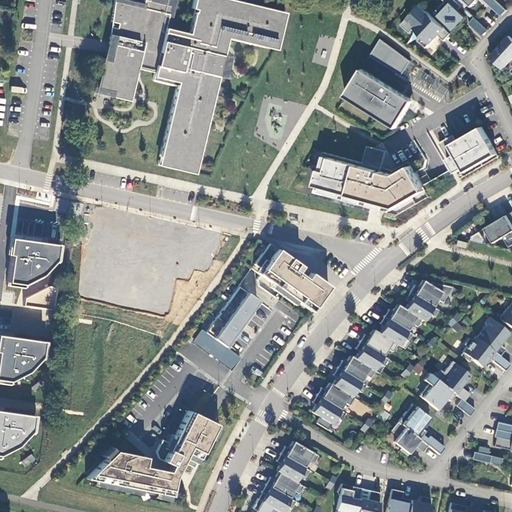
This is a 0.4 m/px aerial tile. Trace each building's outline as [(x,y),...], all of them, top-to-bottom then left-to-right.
[(157,165),(196,174),(219,75),(224,76),(229,56),(224,55),(228,40),(275,51),(284,14),(225,0),(193,0),(191,9),(194,10),(189,33),(168,28),(175,0),(143,0),(143,3),(128,0),(113,0),(109,31),(94,91),(128,99),(135,68),(151,72),(151,76),(177,82),(157,165)] [(463,7),(455,0),(444,0),(446,1),(435,12),(455,30),(467,17),(460,10),(463,7)] [(508,9),(497,0),(492,6),(502,16),(508,9)] [(451,34),(420,5),(401,25),(410,33),(415,29),(423,36),(419,40),(427,48),(439,35),(445,41),(451,34)] [(479,21),(475,17),(469,24),(473,27),(479,21)] [(488,29),(479,21),(473,27),(482,36),(488,29)] [(511,37),(510,36),(491,57),(504,69),(511,59),(511,37)] [(381,39),(370,56),(402,75),(411,61),(381,39)] [(453,92),(411,61),(402,75),(446,103),(453,92)] [(414,100),(362,69),(344,97),(396,129),(414,100)] [(454,135),(440,143),(460,179),(499,157),(482,127),(457,141),(454,135)] [(397,216),(430,197),(409,162),(393,171),(383,168),(388,152),(368,146),(364,163),(324,152),(312,193),(397,216)] [(511,245),(511,221),(508,215),(486,228),(495,243),(504,237),(510,247),(511,245)] [(483,243),(484,239),(480,232),(472,237),(471,240),(483,243)] [(65,246),(13,239),(10,255),(12,256),(9,286),(28,289),(28,286),(48,276),(62,262),(65,246)] [(257,274),(272,284),(296,301),(297,302),(301,298),(313,307),(328,286),(268,243),(253,264),(261,269),(257,274)] [(436,299),(441,302),(451,287),(431,282),(429,285),(422,280),(417,287),(413,285),(409,292),(431,306),(436,299)] [(293,305),(296,301),(272,284),(270,288),(293,305)] [(224,346),(257,300),(237,286),(204,332),(224,346)] [(404,309),(420,319),(423,321),(427,314),(432,317),(437,309),(431,306),(409,292),(404,300),(408,302),(404,309)] [(310,311),(313,307),(301,298),(297,302),(310,311)] [(511,300),(498,319),(511,329),(511,300)] [(383,316),(406,330),(410,323),(416,326),(420,319),(404,309),(396,304),(391,311),(388,309),(383,316)] [(411,334),(406,330),(383,316),(379,324),(382,326),(378,333),(396,344),(397,345),(401,338),(407,341),(411,334)] [(508,332),(489,317),(484,322),(485,326),(476,337),(499,356),(505,349),(499,344),(508,332)] [(451,319),(447,326),(458,331),(462,325),(451,319)] [(239,357),(224,346),(204,332),(200,329),(198,332),(237,361),(239,357)] [(364,334),(359,341),(382,355),(386,348),(391,352),(396,344),(378,333),(372,329),(367,336),(364,334)] [(237,361),(198,332),(191,342),(230,370),(237,361)] [(50,343),(0,336),(0,384),(13,386),(14,383),(34,374),(47,359),(50,343)] [(488,358),(504,371),(510,364),(499,356),(476,337),(474,336),(471,340),(468,338),(463,344),(466,347),(459,355),(468,362),(470,359),(471,359),(481,367),(488,358)] [(373,370),(377,363),(382,366),(387,359),(382,355),(359,341),(354,349),(358,351),(354,358),(373,370)] [(369,378),(374,370),(373,370),(354,358),(349,355),(345,362),(341,360),(336,368),(359,382),(364,375),(369,378)] [(469,375),(451,361),(442,372),(439,370),(433,377),(454,394),(460,398),(463,401),(468,394),(460,387),(469,375)] [(407,378),(410,371),(420,375),(423,368),(408,362),(402,376),(407,378)] [(365,385),(359,382),(336,368),(332,375),(336,377),(331,384),(350,396),(355,389),(360,392),(365,385)] [(454,394),(433,377),(427,372),(422,379),(427,384),(418,395),(437,410),(444,401),(443,399),(444,397),(449,401),(454,394)] [(353,398),(350,396),(331,384),(329,383),(324,390),(320,387),(316,395),(339,409),(343,402),(348,405),(353,398)] [(344,412),(339,409),(316,395),(311,402),(315,405),(310,412),(319,417),(315,423),(326,430),(334,417),(340,420),(344,412)] [(348,408),(363,418),(370,408),(355,398),(348,408)] [(469,416),(474,409),(463,401),(460,398),(455,405),(469,416)] [(420,428),(429,417),(411,403),(397,422),(427,445),(438,454),(444,448),(429,436),(427,439),(422,435),(424,431),(420,428)] [(187,410),(174,436),(170,444),(166,442),(161,439),(155,452),(157,458),(170,465),(167,471),(143,466),(145,457),(113,450),(105,459),(85,479),(96,481),(141,490),(157,493),(169,496),(170,490),(178,492),(179,489),(171,487),(173,478),(181,462),(193,468),(208,438),(215,424),(187,410)] [(39,417),(0,412),(0,459),(1,460),(2,457),(22,448),(36,433),(39,417)] [(368,418),(360,429),(365,433),(373,422),(368,418)] [(397,422),(396,421),(389,430),(396,436),(392,442),(400,447),(398,449),(406,456),(414,446),(421,452),(427,445),(397,422)] [(495,429),(507,432),(508,425),(496,422),(495,429)] [(215,424),(208,438),(212,440),(219,426),(215,424)] [(493,436),(505,439),(507,432),(495,429),(493,436)] [(317,455),(292,441),(288,448),(284,446),(280,454),(303,467),(307,460),(313,463),(317,455)] [(101,455),(105,459),(113,450),(110,447),(101,455)] [(472,451),(471,459),(483,462),(485,454),(472,451)] [(26,466),(35,460),(32,454),(22,460),(26,466)] [(303,467),(280,454),(276,461),(280,464),(275,471),(278,472),(295,482),(299,474),(304,478),(309,470),(303,467)] [(295,482),(278,472),(273,479),(270,477),(265,484),(288,498),(293,491),(298,494),(302,486),(295,482)] [(141,490),(96,481),(95,486),(140,495),(141,490)] [(288,498),(265,484),(261,492),(265,494),(261,501),(269,506),(266,511),(280,511),(285,506),(290,509),(294,501),(288,498)] [(354,511),(358,498),(360,488),(341,484),(337,492),(338,495),(334,509),(342,511),(354,511)] [(402,491),(391,489),(385,511),(405,511),(409,499),(400,497),(402,491)] [(367,500),(358,498),(354,511),(375,511),(380,493),(369,490),(367,500)] [(417,501),(409,499),(405,511),(426,511),(430,498),(419,495),(417,501)] [(464,511),(466,506),(449,502),(447,511),(464,511)]
